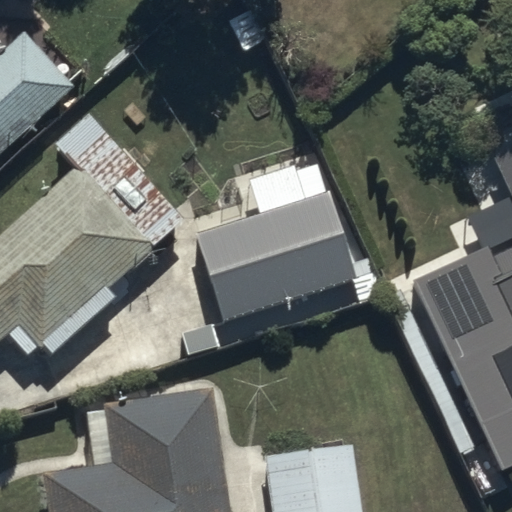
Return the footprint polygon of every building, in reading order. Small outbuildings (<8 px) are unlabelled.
[(0,163),(73,98),(23,43),(2,61),(0,59),(0,163)] [(54,154),(71,173),(0,238),(0,341),(4,338),(25,362),(37,351),(48,363),(109,307),(102,299),(182,225),(88,122),(54,154)] [(485,253),(407,291),(486,453),(464,464),(483,503),(508,491),(501,478),(511,472),(511,156),(492,167),(511,207),(511,254),(491,264),(485,253)] [(193,236),(222,328),(354,286),(326,194),(193,236)] [(220,511),(203,397),(100,413),(110,473),(41,484),(45,511),(220,511)] [(357,511),(352,453),(262,462),(266,511),(357,511)]
